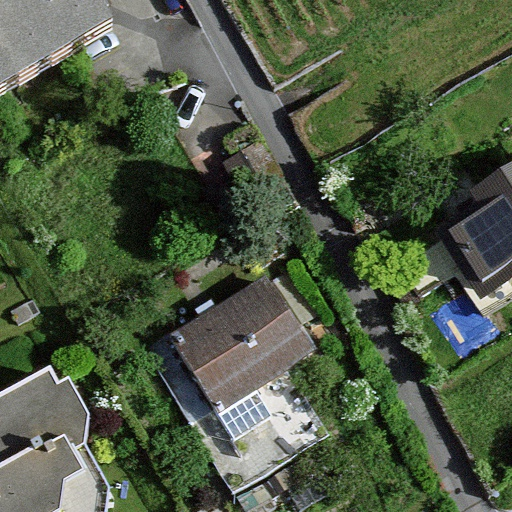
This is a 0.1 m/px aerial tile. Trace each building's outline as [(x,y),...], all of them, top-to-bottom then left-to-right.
[(0,0),(0,101),(120,36),(100,0),(0,0)] [(244,159),(227,171),(242,192),(259,179),(244,159)] [(458,292),(480,328),(506,312),(500,303),(511,295),(511,184),(454,220),(460,230),(443,241),(470,285),(458,292)] [(292,279),(281,286),(311,332),(322,325),(292,279)] [(270,286),(177,343),(242,447),(279,424),(262,397),(317,363),(270,286)] [(67,379),(0,416),(0,511),(113,511),(115,497),(94,459),(96,429),(67,379)]
